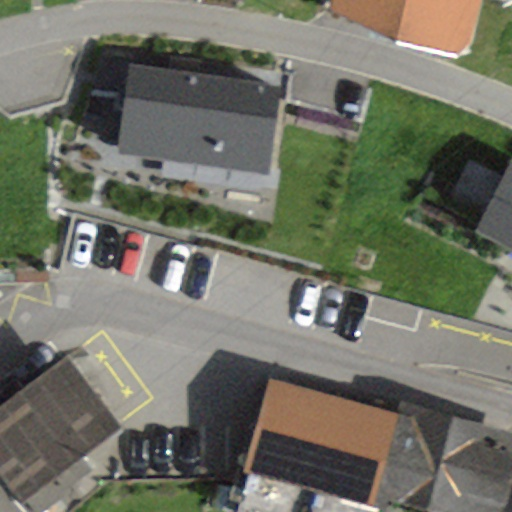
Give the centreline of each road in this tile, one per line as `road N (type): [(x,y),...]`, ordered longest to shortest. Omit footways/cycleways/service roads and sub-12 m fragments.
road 1 (residential): [(511,111),(343,52),(210,26),(119,18),(0,40)]
road 2 (residential): [(382,376),(104,304),(70,303),(0,337)]
road 3 (residential): [(382,376),(397,348),(417,343),(511,362)]
road 4 (residential): [(511,412),(382,376)]
